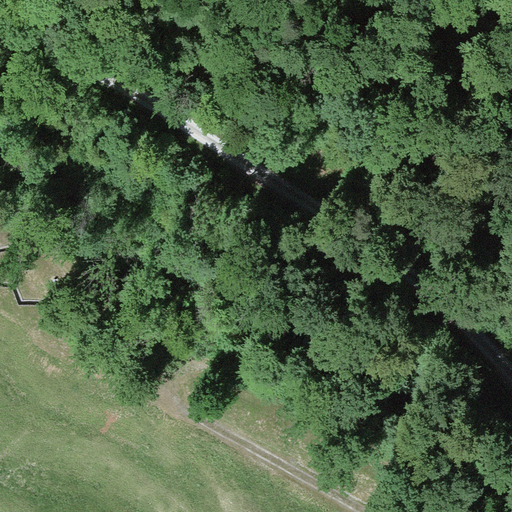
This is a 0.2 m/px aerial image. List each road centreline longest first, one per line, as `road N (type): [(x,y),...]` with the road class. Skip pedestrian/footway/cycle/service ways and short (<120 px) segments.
road 1 (track): [(511,376),(430,291),(365,241),(0,9)]
road 2 (track): [(350,511),(177,400),(161,374),(191,367),(309,412),(373,460),(416,511)]
